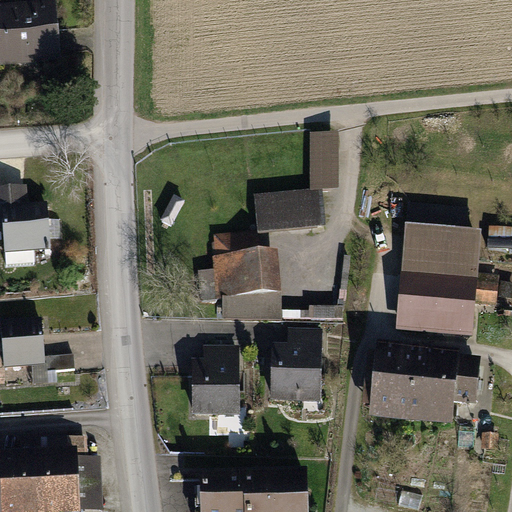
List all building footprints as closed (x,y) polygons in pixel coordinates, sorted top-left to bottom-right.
[(54,4),(0,7),(0,66),(59,62),(54,4)] [(321,193),(257,199),(261,241),(328,235),(325,202),(345,200),(339,137),(316,139),(321,193)] [(27,186),(0,187),(0,230),(4,231),(6,254),(51,251),(48,203),(29,204),(27,186)] [(411,202),(398,333),(477,341),(488,232),(471,230),(473,208),(411,202)] [(277,255),(220,263),(226,308),(283,300),(277,255)] [(42,319),(2,323),(6,368),(33,366),(46,365),(46,358),(44,338),(42,319)] [(277,349),(274,407),(324,409),(328,332),(290,330),(289,349),(277,349)] [(382,349),(373,428),(455,436),(458,411),(484,414),(490,360),(382,349)] [(209,366),(190,366),(189,423),(240,424),(240,352),(209,351),(209,366)] [(46,365),(33,366),(35,385),(59,384),(58,372),(75,371),(74,356),(46,358),(46,365)] [(20,434),(21,453),(77,451),(78,458),(90,458),(90,437),(42,439),(42,433),(20,434)] [(0,455),(0,511),(79,511),(78,458),(77,451),(21,453),(1,453),(1,455),(0,455)] [(90,458),(78,458),(79,511),(103,511),(102,457),(90,458)] [(201,479),(202,511),(307,511),(306,475),(201,479)]
